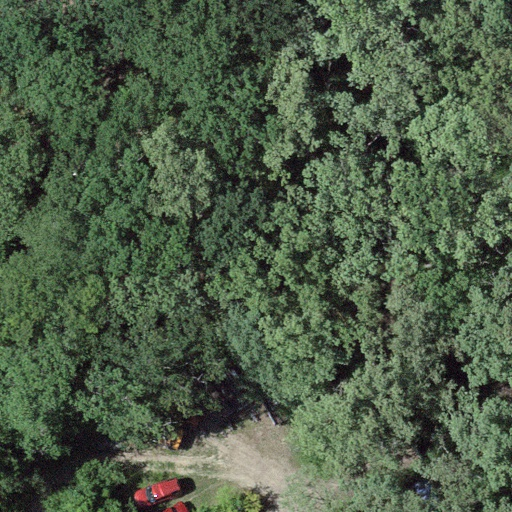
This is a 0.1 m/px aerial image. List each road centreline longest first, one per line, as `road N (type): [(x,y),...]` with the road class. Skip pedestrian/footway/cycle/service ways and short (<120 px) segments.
road 1 (track): [(511,68),(427,92),(354,79),(290,59),(191,0)]
road 2 (track): [(26,511),(75,470),(237,470),(286,476),(322,497)]
road 3 (track): [(511,385),(317,500),(310,511)]
